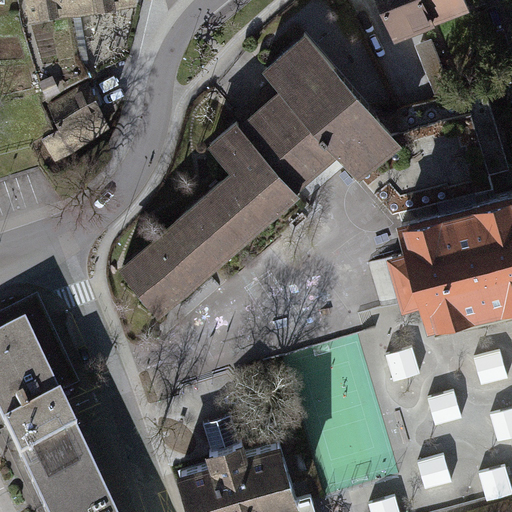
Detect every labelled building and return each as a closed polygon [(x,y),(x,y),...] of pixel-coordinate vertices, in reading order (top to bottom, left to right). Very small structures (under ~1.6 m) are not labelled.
[(27,0),(32,19),(119,0),(27,0)] [(381,0),(396,35),(467,6),(464,0),(381,0)] [(227,169),(119,262),(160,310),(337,158),(355,179),(401,140),(305,29),(263,66),(279,85),(208,147),(227,169)] [(92,82),(51,100),(70,143),(111,125),(92,82)] [(511,184),(399,218),(407,246),(392,251),(406,299),(422,294),(429,320),(511,296),(511,184)] [(76,381),(39,301),(0,319),(0,418),(42,511),(113,511),(57,390),(76,381)] [(511,314),(377,354),(424,511),(437,511),(511,489),(511,314)] [(206,461),(174,471),(187,511),(295,511),(301,510),(297,497),(279,440),(247,450),(243,439),(239,440),(232,413),(204,421),(212,448),(203,451),(206,461)] [(301,510),(295,511),(316,511),(311,495),(297,497),(301,510)] [(401,511),(400,496),(375,499),(376,511),(401,511)]
